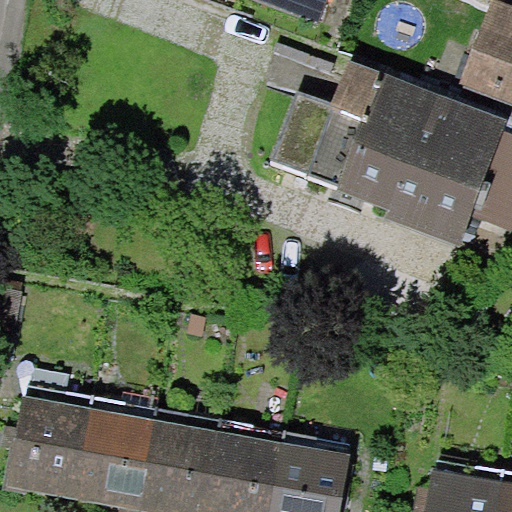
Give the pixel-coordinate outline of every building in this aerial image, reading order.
[(327,0),(227,0),(226,4),(313,37),(327,0)] [(501,10),(505,0),(469,0),(494,10),(501,10)] [(511,16),(494,10),(460,94),(511,115),(511,16)] [(336,210),(459,258),(475,222),(506,142),(348,79),(332,119),(298,105),(274,167),(308,181),(306,187),(340,200),(336,210)] [(511,144),(506,142),(475,222),(511,236),(511,144)] [(24,297),(0,293),(0,393),(11,395),(24,297)] [(74,511),(89,427),(23,416),(9,502),(66,511),(74,511)] [(141,511),(155,439),(89,427),(74,511),(141,511)] [(197,511),(210,449),(155,439),(141,511),(197,511)] [(262,511),(272,460),(210,449),(197,511),(262,511)] [(342,511),(350,474),(272,460),(262,511),(342,511)] [(499,511),(501,501),(431,489),(427,511),(499,511)] [(511,511),(511,502),(501,501),(499,511),(511,511)]
